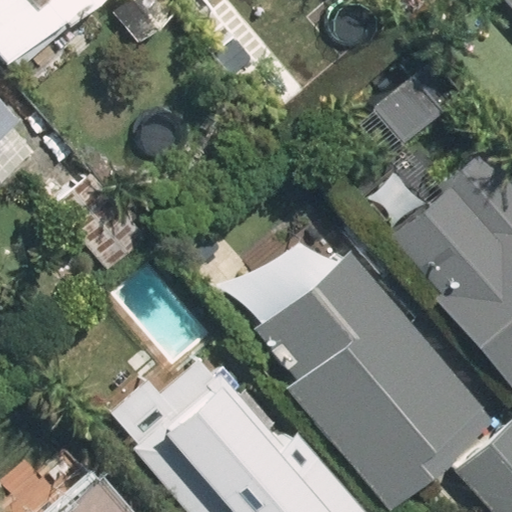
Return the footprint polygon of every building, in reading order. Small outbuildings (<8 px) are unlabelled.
[(0,0),(0,59),(65,0),(0,0)] [(511,0),(489,0),(511,24),(511,0)] [(391,69),(350,107),(382,141),(422,102),(391,69)] [(0,159),(10,151),(0,139),(0,159)] [(511,203),(460,148),(404,200),(371,164),(339,194),(377,236),(425,288),(411,301),(493,391),(511,373),(511,203)] [(81,171),(39,207),(95,272),(137,236),(81,171)] [(368,502),(429,449),(469,412),(301,224),(252,268),(213,302),(277,374),(264,385),(368,502)] [(348,511),(190,343),(93,435),(165,511),(348,511)] [(510,511),(511,511),(511,421),(501,410),(439,470),(480,511),(510,511)] [(112,511),(62,453),(0,506),(0,511),(112,511)]
